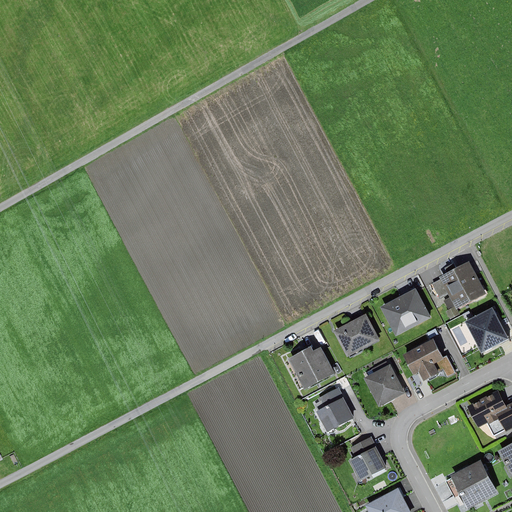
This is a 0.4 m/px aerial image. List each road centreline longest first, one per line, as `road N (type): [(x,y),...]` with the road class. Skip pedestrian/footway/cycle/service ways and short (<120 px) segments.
road 1 (track): [(371,0),(0,209)]
road 2 (track): [(269,343),(0,483)]
road 3 (residential): [(511,216),(269,343)]
road 4 (residential): [(511,360),(402,426),(403,447),(437,511)]
